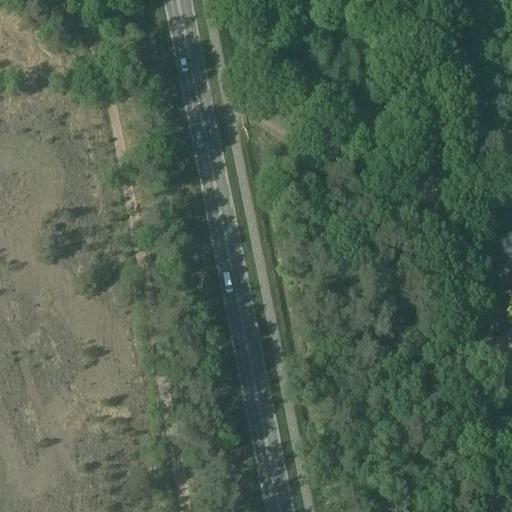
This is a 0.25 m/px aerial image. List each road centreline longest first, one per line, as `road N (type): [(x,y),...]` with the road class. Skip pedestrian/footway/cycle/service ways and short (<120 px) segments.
road 1 (unknown): [(185,511),(102,67),(82,0)]
road 2 (track): [(398,0),(501,511)]
road 3 (primary): [(281,511),(179,0)]
road 4 (track): [(232,116),(405,208),(438,216),(511,196)]
